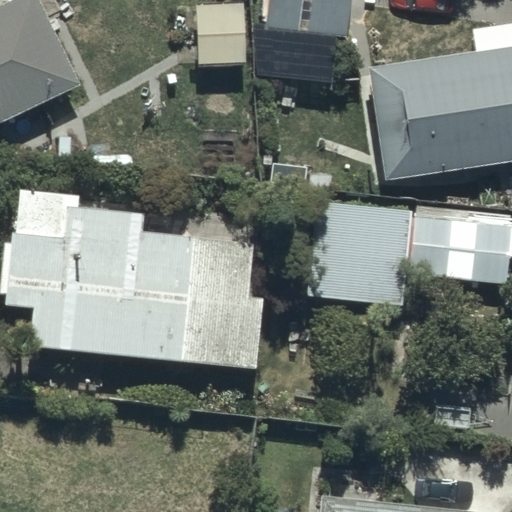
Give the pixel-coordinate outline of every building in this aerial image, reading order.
[(8,0),(0,4),(0,120),(78,85),(38,0),(8,0)] [(349,0),(267,0),(265,28),(274,29),(272,50),(334,55),(336,35),(347,36),(349,0)] [(244,1),(196,3),(198,63),(246,61),(244,1)] [(475,53),(366,69),(383,178),(511,158),(511,22),(471,28),(475,53)] [(33,307),(30,347),(256,367),(262,297),(248,296),(253,242),(141,232),(143,211),(78,205),(79,193),(19,187),(9,305),(33,307)] [(403,303),(404,277),(505,283),(507,257),(511,257),(511,223),(509,223),(510,211),(318,200),(312,298),(403,303)] [(482,511),(322,496),(320,511),(482,511)]
